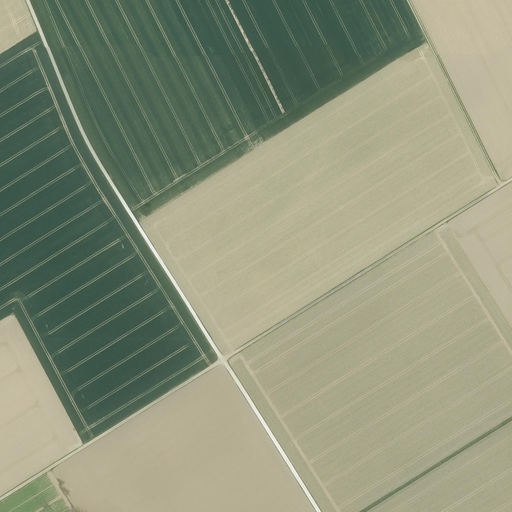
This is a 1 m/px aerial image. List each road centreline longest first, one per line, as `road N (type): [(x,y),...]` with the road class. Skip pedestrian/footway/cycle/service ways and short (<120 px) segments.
road 1 (unclassified): [(318,511),(86,142),(27,0)]
road 2 (track): [(222,361),(511,179)]
road 3 (unknown): [(222,361),(0,500)]
road 4 (track): [(511,418),(363,511)]
